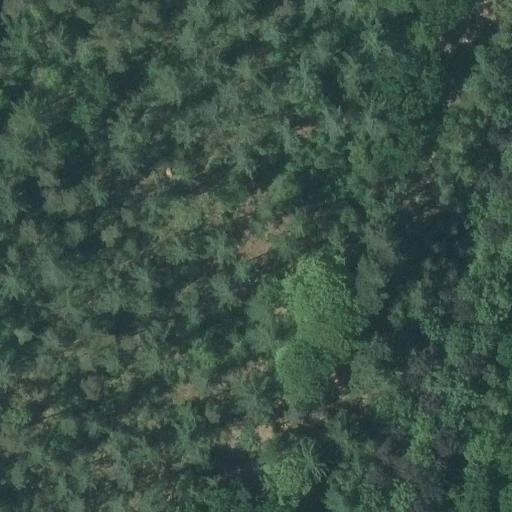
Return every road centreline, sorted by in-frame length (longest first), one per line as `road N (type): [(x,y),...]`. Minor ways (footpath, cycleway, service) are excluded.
road 1 (tertiary): [(374,511),(511,112)]
road 2 (unknown): [(440,511),(511,297)]
